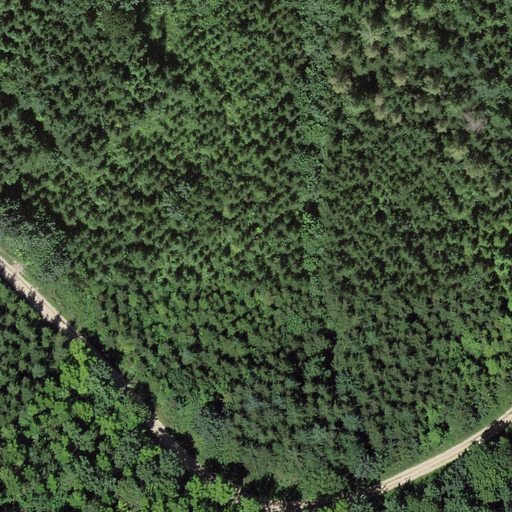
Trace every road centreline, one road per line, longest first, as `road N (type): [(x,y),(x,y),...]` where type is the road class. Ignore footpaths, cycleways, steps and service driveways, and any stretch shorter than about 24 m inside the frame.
road 1 (track): [(266,511),(207,483),(0,264)]
road 2 (track): [(511,416),(409,475),(336,505),(292,511)]
